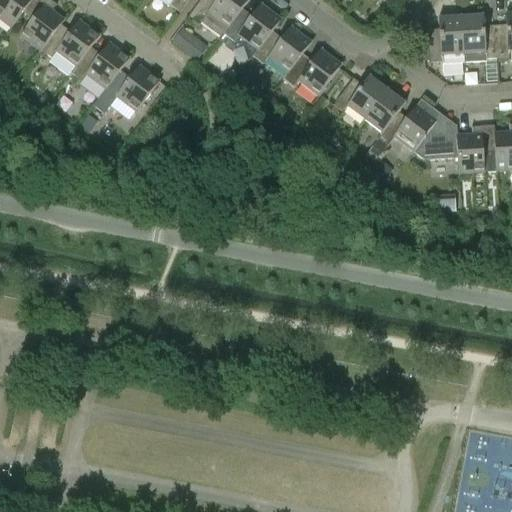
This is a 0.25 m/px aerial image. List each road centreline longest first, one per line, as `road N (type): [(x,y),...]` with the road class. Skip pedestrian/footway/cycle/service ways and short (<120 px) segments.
road 1 (unclassified): [(511,303),(0,205)]
road 2 (residential): [(511,100),(453,103),(387,59),(389,42)]
road 3 (residential): [(179,76),(76,0)]
